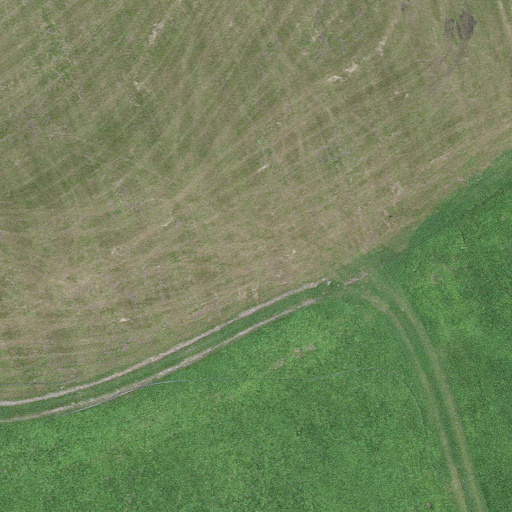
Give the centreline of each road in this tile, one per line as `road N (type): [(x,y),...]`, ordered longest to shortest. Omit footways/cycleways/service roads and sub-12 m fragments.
road 1 (track): [(511,158),(341,274),(107,380),(0,409)]
road 2 (track): [(341,274),(423,380),(468,511)]
